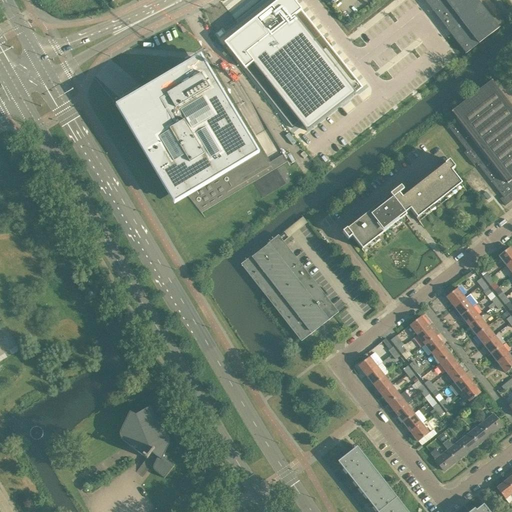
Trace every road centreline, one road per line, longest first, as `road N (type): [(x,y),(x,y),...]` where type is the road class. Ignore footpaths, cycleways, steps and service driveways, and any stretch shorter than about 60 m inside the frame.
road 1 (secondary): [(311,511),(46,77)]
road 2 (secondary): [(15,92),(269,511)]
road 3 (residential): [(444,498),(341,372),(345,354),(396,315)]
road 4 (residential): [(396,315),(336,227),(436,148)]
road 5 (tertiary): [(46,77),(190,0)]
road 6 (residential): [(396,315),(511,225)]
road 7 (tertiary): [(162,0),(36,59)]
